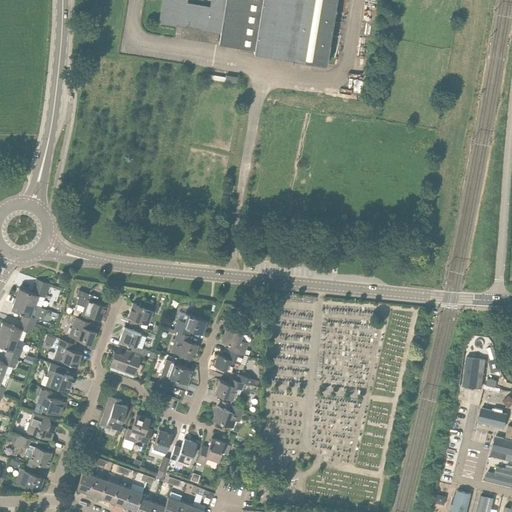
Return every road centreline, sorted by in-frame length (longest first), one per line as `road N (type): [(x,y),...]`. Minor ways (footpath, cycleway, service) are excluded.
road 1 (secondary): [(42,246),(123,266),(497,301)]
road 2 (residential): [(99,371),(135,384),(150,407),(189,421),(217,321)]
road 3 (secondary): [(31,206),(51,123),(62,0)]
road 4 (unclassified): [(497,301),(511,129)]
road 5 (residential): [(48,500),(99,371)]
